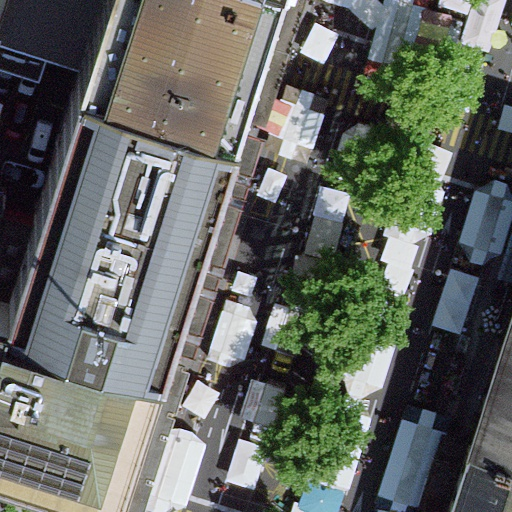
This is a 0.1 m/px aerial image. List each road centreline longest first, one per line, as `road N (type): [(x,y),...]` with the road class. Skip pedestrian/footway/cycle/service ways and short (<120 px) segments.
road 1 (primary): [(364,0),(201,511)]
road 2 (primary): [(358,511),(505,51)]
